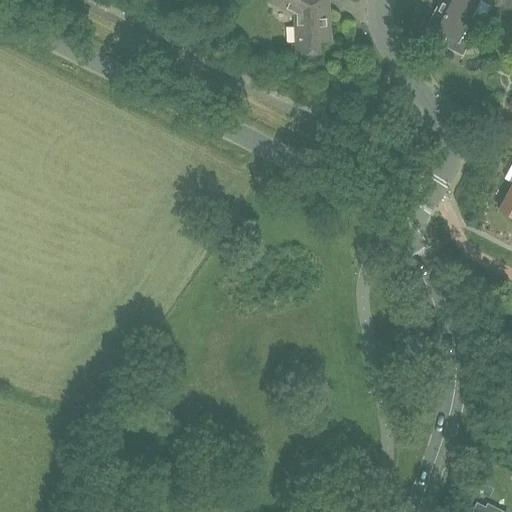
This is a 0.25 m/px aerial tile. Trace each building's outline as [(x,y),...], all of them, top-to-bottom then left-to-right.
[(328,0),(272,0),(271,2),(295,15),(297,53),(320,52),(320,41),(331,40),(328,0)] [(461,38),(475,11),(485,17),(491,6),(480,1),(480,0),(441,0),(428,27),(447,37),(443,45),(463,56),(470,42),(461,38)] [(511,0),(504,0),(501,7),(511,12),(511,0)] [(511,164),(506,177),(511,180),(511,186),(507,196),(503,194),(497,205),(501,207),(500,209),(511,215),(511,164)] [(483,511),(486,506),(483,505),(477,502),(471,511),(483,511)]
